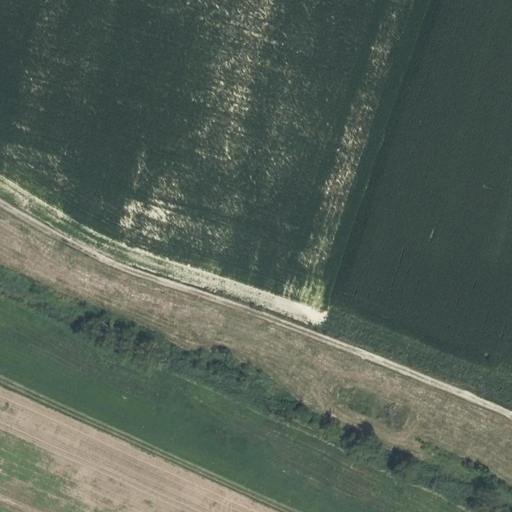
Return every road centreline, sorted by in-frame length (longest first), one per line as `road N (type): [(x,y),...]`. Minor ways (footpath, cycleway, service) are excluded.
road 1 (track): [(511,416),(118,264),(0,200)]
road 2 (track): [(0,377),(296,511)]
